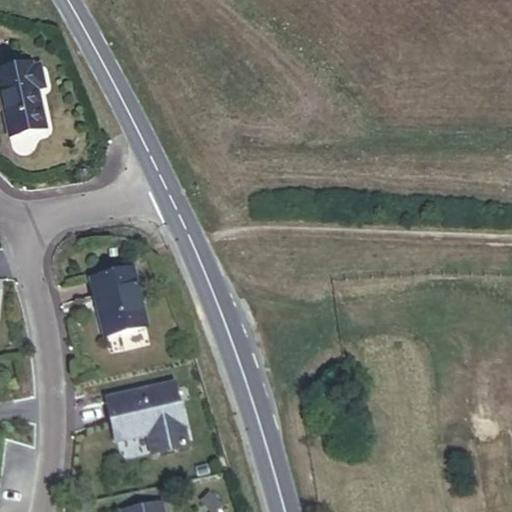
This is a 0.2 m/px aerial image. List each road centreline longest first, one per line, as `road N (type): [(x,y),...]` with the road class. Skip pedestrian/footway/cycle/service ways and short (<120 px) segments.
road 1 (tertiary): [(280,511),(225,325),(162,174)]
road 2 (track): [(197,248),(245,230),(511,235)]
road 3 (residential): [(42,511),(57,451),(59,375),(23,224)]
road 4 (tertiary): [(162,174),(60,0)]
road 5 (residential): [(23,224),(162,174)]
